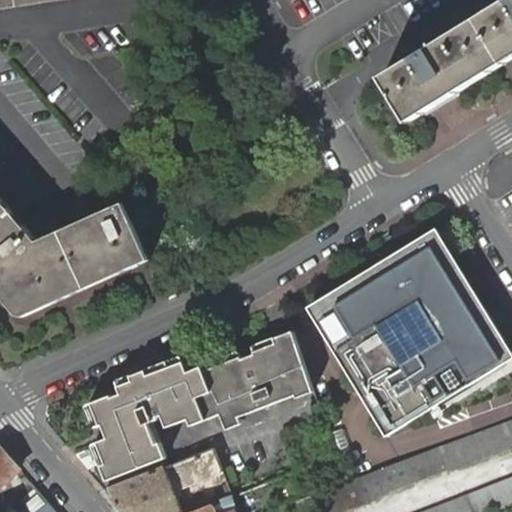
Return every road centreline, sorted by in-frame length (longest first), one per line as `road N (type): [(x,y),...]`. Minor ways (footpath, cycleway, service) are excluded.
road 1 (residential): [(0,400),(252,284),(450,161)]
road 2 (tertiary): [(91,511),(0,405)]
